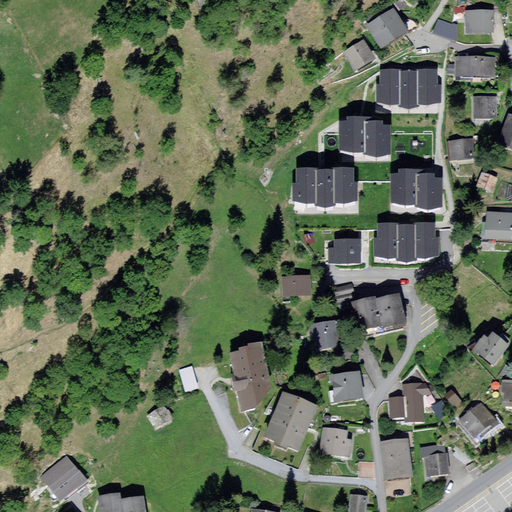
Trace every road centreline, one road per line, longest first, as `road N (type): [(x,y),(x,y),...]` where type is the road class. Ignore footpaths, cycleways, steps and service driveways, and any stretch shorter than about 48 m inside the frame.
road 1 (residential): [(380,486),(371,409),(416,333),(417,274),(439,274),(465,253),(439,156),(449,46)]
road 2 (residential): [(380,486),(294,479),(240,454),(206,376)]
